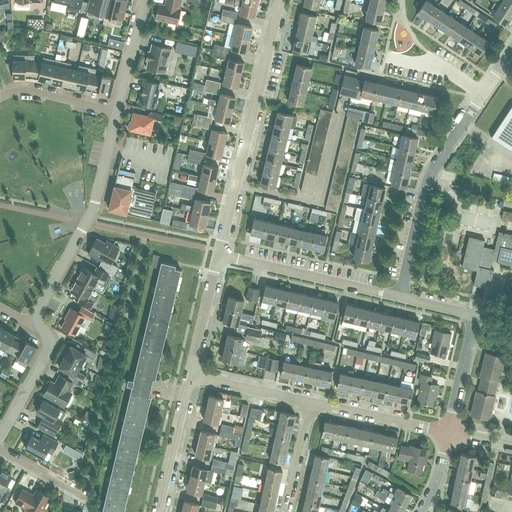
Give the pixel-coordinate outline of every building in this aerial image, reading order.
[(52,0),(52,1),(67,4),(66,10),(80,13),(81,10),(83,2),(82,0),(52,0)] [(105,15),(108,0),(90,0),(86,15),(97,18),(98,14),(105,15)] [(125,0),(108,0),(105,15),(111,17),(110,23),(121,26),(127,0),(125,0)] [(165,0),(165,5),(159,3),(155,19),(177,24),(181,8),(179,8),(180,0),(165,0)] [(235,0),(234,4),(241,6),(239,13),(255,17),(257,5),(238,0),(235,0)] [(369,0),(368,7),(383,10),(385,0),(369,0)] [(418,13),(428,20),(437,7),(426,0),(418,13)] [(459,0),(457,3),(466,8),(468,5),(460,0),(459,0)] [(511,13),(511,0),(502,0),(499,5),(511,14),(511,13)] [(491,7),(496,10),(492,16),(505,24),(511,14),(499,5),(495,2),(491,7)] [(468,5),(466,8),(474,13),(476,10),(468,5)] [(383,10),(368,7),(365,19),(380,23),(383,10)] [(428,20),(439,27),(447,14),(437,7),(428,20)] [(222,15),(236,18),(237,13),(223,9),(222,15)] [(299,25),(314,28),(316,16),(302,12),(299,25)] [(478,17),(486,22),(489,18),(480,13),(478,17)] [(439,27),(449,34),(457,21),(447,14),(439,27)] [(234,36),(249,40),(252,28),(237,24),(235,23),(236,18),(222,15),(220,21),(229,23),(227,34),(234,36)] [(82,16),(77,36),(84,38),(89,18),(82,16)] [(489,18),(486,22),(494,28),(497,24),(489,18)] [(44,19),(36,19),(36,28),(44,28),(44,19)] [(449,34),(459,41),(468,28),(457,21),(449,34)] [(299,25),(296,37),(311,40),(316,42),(317,37),(312,35),(314,28),(299,25)] [(361,39),(376,43),(379,30),(364,27),(361,39)] [(459,41),(469,47),(478,35),(468,28),(459,41)] [(489,42),(478,35),(469,47),(480,54),(489,42)] [(249,40),(234,36),(231,49),(246,52),(249,40)] [(315,42),(310,41),(311,40),(296,37),(293,49),(308,53),(308,52),(312,53),(315,42)] [(361,39),(358,51),(373,55),(376,43),(361,39)] [(427,49),(430,43),(425,39),(421,45),(427,49)] [(188,44),(178,41),(176,50),(186,52),(188,44)] [(168,64),(171,49),(152,44),(150,52),(148,51),(146,60),(148,61),(146,68),(163,72),(165,64),(168,64)] [(215,44),(213,50),(228,53),(229,48),(215,44)] [(103,48),(101,54),(112,56),(113,50),(103,48)] [(228,53),(213,50),(212,56),(226,59),(228,53)] [(370,67),(373,55),(358,51),(355,64),(370,67)] [(32,78),(34,60),(35,55),(13,55),(13,60),(7,63),(6,63),(12,78),(26,78),(26,77),(25,77),(25,74),(32,74),(31,78),(32,78)] [(34,60),(32,78),(32,75),(39,76),(38,79),(37,79),(50,82),(54,65),(55,60),(43,57),(42,62),(34,60)] [(228,59),(225,71),(241,75),(244,63),(228,59)] [(54,65),(50,82),(62,85),(67,63),(55,60),(54,65)] [(67,63),(62,85),(73,87),(77,70),(70,68),(71,64),(67,63)] [(294,77),(309,81),(312,68),(297,64),(294,77)] [(77,70),(73,87),(86,90),(85,90),(86,87),(92,88),(91,91),(92,91),(96,74),(97,69),(78,65),(77,70)] [(241,75),(225,71),(223,84),(238,87),(241,75)] [(98,93),(110,96),(111,96),(111,95),(110,95),(114,78),(96,74),(92,91),(93,88),(99,89),(98,92),(98,93)] [(361,95),(373,98),(377,83),(364,80),(364,82),(356,80),(357,79),(344,76),(340,94),(361,99),(361,95)] [(294,77),(291,89),(306,92),(309,81),(294,77)] [(206,79),(205,85),(219,88),(221,83),(206,79)] [(160,84),(144,80),(142,87),(143,87),(141,94),(139,103),(154,107),(155,105),(156,106),(158,104),(159,99),(158,97),(157,96),(160,84)] [(373,98),(386,101),(389,86),(377,83),(373,98)] [(219,88),(205,85),(204,91),(218,94),(219,88)] [(386,101),(398,104),(401,89),(389,86),(386,101)] [(306,92),(291,89),(288,101),(303,105),(306,92)] [(398,104),(410,107),(413,92),(401,89),(398,104)] [(410,107),(422,110),(425,95),(413,92),(410,107)] [(209,99),(208,104),(232,110),(235,98),(220,94),(218,101),(209,99)] [(425,95),(422,110),(434,113),(438,98),(425,95)] [(232,110),(208,104),(217,107),(214,119),(230,122),(232,110)] [(511,105),(492,136),(511,149),(511,105)] [(319,115),(331,118),(332,112),(321,109),(319,115)] [(129,129),(129,130),(150,135),(154,119),(163,121),(165,114),(151,111),(150,117),(133,113),(131,122),(130,122),(128,129),(129,129)] [(278,111),(275,124),(290,127),(293,115),(278,111)] [(194,114),(193,119),(211,123),(212,118),(198,114),(198,115),(194,114)] [(331,118),(319,115),(318,121),(329,124),(331,118)] [(346,121),(358,124),(359,118),(348,116),(346,121)] [(174,117),(173,124),(180,125),(181,118),(174,117)] [(192,124),(196,125),(195,126),(210,129),(211,123),(193,119),(192,124)] [(329,124),(318,121),(316,127),(328,129),(329,124)] [(357,130),(358,124),(346,121),(345,127),(357,130)] [(272,136),(287,139),(290,127),(275,124),(272,136)] [(328,129),(316,127),(315,132),(327,135),(328,129)] [(357,130),(345,127),(343,133),(355,136),(357,130)] [(359,138),(368,140),(371,128),(366,127),(366,129),(361,128),(359,138)] [(212,129),(209,141),(224,145),(227,133),(212,129)] [(325,141),(327,135),(315,132),(313,138),(325,141)] [(355,136),(343,133),(342,139),(354,142),(355,136)] [(403,135),(400,147),(415,151),(418,138),(403,135)] [(272,136),(269,148),(284,151),(287,139),(272,136)] [(324,147),(325,141),(313,138),(312,144),(324,147)] [(371,141),(368,140),(359,138),(356,147),(361,148),(362,145),(369,146),(371,141)] [(354,142),(342,139),(341,145),(352,147),(354,142)] [(224,145),(209,141),(206,154),(221,157),(224,145)] [(322,153),(324,147),(312,144),(311,150),(322,153)] [(352,147),(341,145),(339,150),(351,153),(352,147)] [(415,151),(400,147),(397,159),(412,163),(415,151)] [(266,160),(281,163),(284,151),(269,148),(266,160)] [(188,155),(203,158),(204,153),(190,149),(188,155)] [(321,159),(322,153),(311,150),(309,156),(321,159)] [(351,153),(339,150),(338,156),(350,159),(351,153)] [(176,152),(172,169),(179,170),(183,154),(176,152)] [(201,164),(203,158),(188,155),(187,161),(201,164)] [(308,162),(319,164),(321,159),(309,156),(308,162)] [(350,159),(338,156),(337,162),(348,165),(350,159)] [(134,178),(118,174),(122,158),(123,159),(123,158),(121,157),(109,210),(110,209),(151,219),(151,218),(150,218),(156,193),(132,187),(134,178)] [(397,159),(394,171),(409,175),(412,163),(397,159)] [(266,160),(263,172),(278,175),(281,163),(266,160)] [(306,167),(318,170),(319,164),(308,162),(306,167)] [(335,168),(347,171),(348,165),(337,162),(335,168)] [(203,164),(201,176),(216,180),(219,168),(203,164)] [(305,173),(317,176),(318,170),(306,167),(305,173)] [(334,174),(345,176),(347,171),(335,168),(334,174)] [(389,170),(386,182),(391,183),(391,184),(406,187),(409,175),(394,171),(394,172),(389,170)] [(278,175),(263,172),(260,184),(275,188),(278,175)] [(487,179),(499,181),(501,174),(488,172),(487,179)] [(304,179),(315,182),(317,176),(305,173),(304,179)] [(201,176),(189,174),(188,179),(199,181),(198,189),(213,192),(216,180),(201,176)] [(332,179),(344,182),(345,176),(334,174),(332,179)] [(302,185),(314,188),(315,182),(304,179),(302,185)] [(331,185),(343,188),(344,182),(332,179),(331,185)] [(169,188),(176,189),(194,193),(196,188),(170,182),(169,188)] [(361,196),(367,197),(382,201),(385,188),(364,183),(361,196)] [(314,188),(302,185),(301,191),(312,194),(314,188)] [(330,191),(341,194),(343,188),(331,185),(330,191)] [(174,195),(179,196),(193,199),(194,193),(176,189),(174,195)] [(341,194),(330,191),(328,197),(340,200),(341,194)] [(263,201),(264,201),(262,207),(269,209),(270,203),(271,203),(272,198),(264,197),(263,201)] [(340,200),(328,197),(327,203),(338,205),(340,200)] [(382,201),(367,197),(365,209),(380,213),(382,201)] [(180,209),(192,211),(208,215),(210,203),(195,199),(194,206),(182,203),(180,209)] [(338,205),(327,203),(325,208),(337,211),(338,205)] [(171,210),(163,208),(159,222),(167,224),(171,210)] [(380,213),(365,209),(362,221),(377,225),(380,213)] [(511,212),(503,210),(502,218),(511,220),(511,212)] [(205,227),(208,215),(192,211),(189,224),(205,227)] [(250,233),(263,236),(266,221),(254,218),(250,233)] [(173,219),(172,225),(186,228),(188,223),(173,219)] [(263,236),(275,239),(278,224),(266,221),(263,236)] [(377,225),(362,221),(359,233),(374,237),(377,225)] [(275,239),(287,242),(290,227),(278,224),(275,239)] [(287,242),(299,245),(302,230),(290,227),(287,242)] [(299,245),(311,248),(314,233),(302,230),(299,245)] [(470,236),(462,266),(477,270),(474,284),(490,288),(494,269),(490,268),(492,258),(498,259),(498,261),(511,264),(511,234),(509,234),(509,233),(504,232),(504,233),(499,232),(496,242),(502,243),(500,251),(483,247),(485,240),(470,236)] [(327,236),(314,233),(311,248),(323,251),(327,236)] [(359,233),(356,245),(371,249),(374,237),(359,233)] [(97,238),(88,254),(97,259),(99,257),(103,259),(98,267),(113,275),(118,267),(111,263),(119,248),(106,241),(105,243),(97,238)] [(371,249),(356,245),(353,258),(368,261),(371,249)] [(156,267),(159,256),(153,254),(151,266),(156,267)] [(160,265),(157,279),(178,283),(181,270),(174,268),(160,265)] [(79,274),(77,279),(93,288),(97,281),(103,284),(108,274),(97,267),(94,273),(83,267),(82,269),(80,270),(79,272),(79,274)] [(93,288),(77,279),(74,283),(72,284),(71,286),(71,288),(71,290),(81,296),(78,302),(90,308),(96,298),(91,295),(91,293),(93,288)] [(157,279),(153,292),(174,297),(178,283),(157,279)] [(262,300),(274,303),(278,288),(265,285),(262,300)] [(257,301),(260,290),(248,287),(246,299),(257,301)] [(290,291),(278,288),(274,303),(286,306),(290,291)] [(286,306),(298,309),(302,294),(290,291),(286,306)] [(171,311),(174,297),(153,292),(150,306),(171,311)] [(302,294),(298,309),(310,312),(314,297),(302,294)] [(226,309),(241,313),(244,300),(229,297),(226,309)] [(310,312),(322,315),(326,300),(314,297),(310,312)] [(338,303),(326,300),(322,315),(335,318),(338,303)] [(113,305),(110,318),(115,319),(118,306),(113,305)] [(355,322),(359,308),(346,305),(343,320),(355,322)] [(168,325),(171,311),(150,306),(147,320),(168,325)] [(67,316),(61,327),(75,335),(85,317),(90,320),(94,313),(82,307),(78,313),(70,308),(66,315),(67,316)] [(355,322),(367,325),(371,310),(359,308),(355,322)] [(241,313),(226,309),(223,322),(238,325),(240,318),(253,321),(254,316),(241,313)] [(379,328),(383,313),(371,310),(367,325),(379,328)] [(383,313),(379,328),(391,331),(395,316),(383,313)] [(391,331),(403,334),(406,319),(395,316),(391,331)] [(406,319),(403,334),(415,337),(419,322),(406,319)] [(165,338),(168,325),(147,320),(144,333),(165,338)] [(106,321),(103,335),(110,337),(113,323),(106,321)] [(286,330),(293,331),(294,327),(286,325),(287,324),(282,323),(281,329),(285,330),(286,330)] [(247,333),(260,336),(262,330),(248,327),(247,333)] [(4,329),(0,336),(0,347),(12,354),(19,341),(13,338),(15,335),(4,329)] [(446,356),(451,333),(436,329),(431,352),(446,356)] [(277,332),(275,339),(284,342),(286,334),(278,332),(277,332)] [(161,352),(165,338),(144,333),(141,347),(161,352)] [(260,336),(247,333),(245,339),(259,342),(260,336)] [(228,335),(225,347),(246,352),(247,347),(242,346),(243,338),(228,335)] [(19,341),(12,354),(17,357),(15,361),(26,367),(37,348),(38,348),(26,341),(24,344),(19,341)] [(65,355),(65,357),(80,365),(84,360),(90,363),(96,353),(85,347),(82,352),(70,346),(70,348),(68,348),(65,354),(65,355)] [(158,366),(161,352),(141,347),(137,361),(158,366)] [(246,352),(225,347),(222,360),(237,363),(238,365),(241,366),(244,365),(246,352)] [(430,362),(431,356),(417,352),(416,358),(430,362)] [(499,380),(505,357),(487,353),(481,376),(483,376),(479,391),(478,391),(471,414),(489,419),(495,395),(494,395),(498,380),(499,380)] [(80,365),(65,357),(64,358),(62,358),(59,364),(60,365),(59,367),(70,373),(67,379),(81,386),(87,376),(77,371),(80,365)] [(279,360),(267,357),(265,369),(276,371),(279,360)] [(281,375),(294,378),(298,358),(297,358),(296,364),(284,361),(281,375)] [(298,358),(294,378),(305,381),(308,366),(301,365),(302,359),(298,358)] [(155,380),(158,366),(137,361),(134,375),(153,379),(155,380)] [(305,381),(317,383),(320,369),(308,366),(305,381)] [(320,369),(317,383),(329,386),(332,372),(320,369)] [(3,370),(0,376),(7,380),(10,374),(3,370)] [(337,388),(350,390),(353,376),(352,376),(353,371),(348,370),(347,375),(340,373),(337,388)] [(432,377),(421,374),(419,382),(422,382),(418,402),(432,405),(434,393),(437,393),(438,385),(430,383),(432,377)] [(45,392),(44,395),(64,406),(65,405),(67,406),(69,406),(73,398),(73,396),(71,395),(71,393),(68,391),(73,383),(59,375),(55,384),(51,382),(49,385),(47,385),(45,387),(45,389),(45,392)] [(149,396),(153,379),(134,375),(133,380),(128,379),(126,385),(131,386),(130,392),(149,396)] [(350,390),(362,393),(365,378),(353,376),(350,390)] [(362,393),(373,395),(376,381),(365,378),(362,393)] [(388,383),(376,381),(373,395),(385,398),(388,383)] [(385,398),(397,400),(400,386),(388,383),(385,398)] [(412,388),(400,386),(397,400),(409,403),(412,388)] [(130,392),(127,405),(148,410),(151,397),(149,396),(130,392)] [(209,395),(207,408),(229,413),(230,409),(224,407),(226,400),(219,398),(209,395)] [(44,400),(37,413),(47,418),(43,424),(40,429),(53,436),(56,431),(62,420),(66,413),(60,409),(44,400)] [(246,417),(249,405),(243,404),(240,416),(246,417)] [(148,410),(127,405),(124,419),(144,424),(148,410)] [(252,407),(250,417),(261,420),(263,410),(257,409),(257,408),(252,407)] [(229,413),(207,408),(204,421),(220,424),(222,417),(220,416),(221,412),(229,414),(229,413)] [(87,411),(83,419),(88,422),(93,414),(87,411)] [(279,424),(293,427),(296,415),(282,412),(279,424)] [(261,420),(250,417),(247,427),(252,428),(254,419),(261,420)] [(141,438),(144,424),(124,419),(121,433),(141,438)] [(333,444),(338,423),(325,421),(322,435),(334,438),(333,444)] [(338,423),(333,444),(338,445),(339,439),(346,440),(350,426),(338,423)] [(222,424),(221,430),(242,435),(244,427),(235,425),(234,427),(222,424)] [(279,424),(276,436),(290,439),(293,427),(279,424)] [(362,428),(350,426),(346,440),(359,443),(362,428)] [(359,443),(371,445),(374,431),(362,428),(359,443)] [(220,435),(232,438),(231,439),(235,440),(234,445),(239,447),(242,435),(221,430),(220,435)] [(202,431),(199,444),(218,448),(219,447),(213,446),(214,443),(216,443),(218,435),(202,431)] [(380,455),(381,455),(385,434),(374,431),(371,445),(382,448),(380,455)] [(138,451),(141,438),(121,433),(117,447),(138,451)] [(398,436),(385,434),(381,455),(386,456),(388,449),(395,451),(398,436)] [(32,436),(25,448),(43,458),(47,451),(51,454),(58,442),(47,436),(43,442),(32,436)] [(276,436),(273,447),(287,450),(290,439),(276,436)] [(218,448),(199,444),(196,456),(212,460),(214,452),(217,452),(218,448)] [(426,458),(428,450),(411,445),(411,447),(403,445),(399,457),(406,459),(406,457),(412,458),(409,469),(421,472),(425,457),(426,458)] [(135,465),(138,451),(117,447),(114,460),(135,465)] [(287,450),(273,447),(271,459),(285,463),(287,450)] [(461,453),(459,466),(473,469),(476,456),(461,453)] [(313,467),(327,470),(330,458),(316,454),(313,467)] [(132,479),(135,465),(114,460),(111,474),(132,479)] [(214,460),(213,465),(227,469),(233,470),(235,465),(214,460)] [(370,460),(367,465),(377,470),(379,465),(370,460)] [(193,466),(190,479),(205,482),(211,484),(214,472),(225,475),(227,469),(225,468),(213,465),(211,471),(193,466)] [(379,465),(377,470),(386,474),(389,476),(391,472),(387,469),(379,465)] [(353,476),(357,478),(361,468),(356,466),(353,476)] [(456,477),(471,481),(473,469),(459,466),(456,477)] [(266,479),(280,483),(283,470),(269,467),(266,479)] [(310,479),(325,482),(327,470),(313,467),(310,479)] [(11,475),(1,470),(0,470),(0,501),(4,504),(10,492),(4,488),(11,475)] [(74,470),(68,472),(70,480),(77,478),(74,470)] [(128,492),(132,479),(111,474),(108,488),(128,492)] [(364,475),(361,480),(366,483),(369,478),(364,475)] [(354,487),(357,478),(353,476),(349,486),(354,487)] [(456,477),(453,489),(468,492),(471,481),(456,477)] [(205,482),(190,479),(188,491),(202,494),(205,482)] [(263,491),(277,495),(280,483),(266,479),(263,491)] [(308,491),(322,494),(325,482),(310,479),(308,491)] [(363,486),(360,492),(367,496),(371,490),(363,486)] [(388,496),(394,499),(407,506),(413,495),(398,487),(395,493),(384,488),(382,492),(388,496)] [(125,506),(128,492),(108,488),(105,501),(125,506)] [(42,511),(50,497),(36,489),(33,495),(23,489),(15,503),(26,509),(30,511),(42,511)] [(348,489),(344,499),(349,501),(352,491),(348,489)] [(468,492),(453,489),(451,502),(465,505),(468,492)] [(508,499),(510,492),(496,489),(495,496),(508,499)] [(388,496),(382,492),(377,490),(375,495),(380,498),(381,498),(386,501),(388,496)] [(260,503),(274,507),(277,495),(263,491),(260,503)] [(305,502),(319,506),(322,494),(308,491),(305,502)] [(204,494),(203,500),(218,504),(219,498),(204,494)] [(356,497),(352,504),(359,508),(363,501),(356,497)] [(345,510),(349,501),(344,499),(340,508),(345,510)] [(394,499),(389,510),(393,511),(403,511),(407,506),(394,499)] [(218,504),(203,500),(202,506),(216,509),(218,504)] [(123,511),(125,506),(105,501),(102,511),(123,511)] [(185,502),(182,511),(199,511),(198,511),(200,505),(185,502)] [(317,511),(319,506),(305,502),(302,511),(317,511)] [(258,511),(273,511),(274,507),(260,503),(258,511)]
